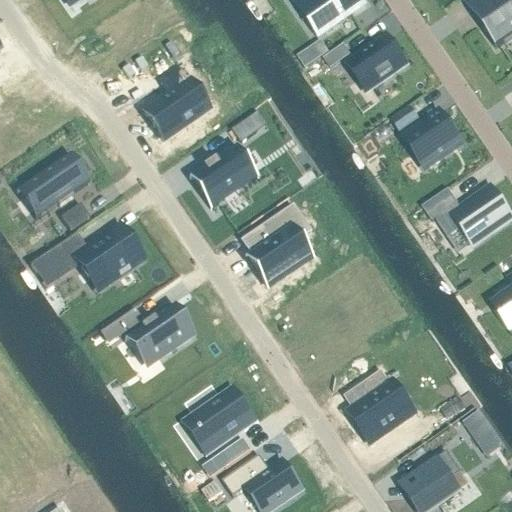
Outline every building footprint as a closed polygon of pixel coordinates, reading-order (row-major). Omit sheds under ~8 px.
[(61,0),(68,10),(83,0),(61,0)] [(298,0),(293,4),(301,16),(308,11),(324,34),(362,7),(357,0),(298,0)] [(511,0),(494,0),(474,14),(499,50),(511,40),(511,0)] [(384,43),(344,70),(363,98),(403,70),(384,43)] [(314,65),(328,56),(320,44),(306,53),(314,65)] [(329,73),(350,58),(343,48),(322,63),(329,73)] [(190,87),(180,74),(161,87),(169,99),(143,118),(161,144),(203,116),(185,90),(190,87)] [(400,139),(419,125),(409,111),(390,125),(400,139)] [(440,119),(404,143),(423,172),(459,149),(440,119)] [(239,147),(257,134),(248,121),(229,134),(239,147)] [(202,173),(190,181),(208,207),(251,178),(233,152),(214,165),(213,164),(202,172),(202,173)] [(67,159),(21,192),(40,220),(87,188),(67,159)] [(446,190),(419,209),(431,226),(443,217),(446,221),(471,258),(511,229),(511,224),(510,222),(492,194),(489,191),(460,211),(446,190)] [(79,209),(59,223),(68,236),(88,222),(79,209)] [(248,259),(245,261),(265,290),(296,269),(293,265),(305,257),(297,244),(308,236),(291,211),(260,232),(269,245),(248,259)] [(120,234),(79,262),(99,290),(115,279),(117,283),(130,274),(127,270),(140,262),(120,234)] [(76,271),(69,261),(84,250),(75,237),(28,270),(33,277),(54,263),(64,279),(76,271)] [(503,275),(511,268),(511,256),(498,267),(503,275)] [(170,311),(128,341),(148,370),(191,341),(170,311)] [(342,312),(298,342),(318,372),(363,341),(342,312)] [(141,325),(133,313),(114,327),(122,339),(141,325)] [(364,408),(350,418),(369,446),(411,417),(391,389),(390,390),(381,377),(355,395),(364,408)] [(233,395),(192,424),(211,452),(252,423),(233,395)] [(478,416),(462,427),(477,449),(493,438),(478,416)] [(251,456),(243,444),(217,462),(225,473),(251,456)] [(465,480),(451,459),(420,480),(426,490),(410,500),(417,511),(444,511),(463,499),(455,486),(465,480)] [(259,461),(222,487),(233,503),(245,494),(257,511),(276,511),(301,495),(281,467),(269,475),(259,461)] [(21,466),(0,479),(0,511),(13,511),(40,494),(21,466)] [(222,497),(215,487),(202,496),(209,506),(222,497)]
